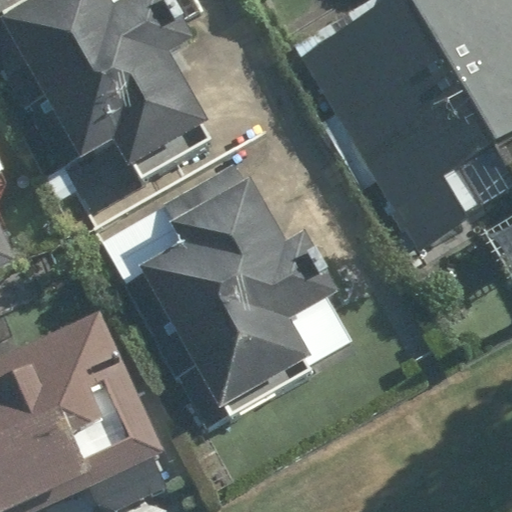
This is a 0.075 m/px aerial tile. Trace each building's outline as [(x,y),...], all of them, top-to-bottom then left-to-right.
[(62,0),(1,37),(82,173),(121,150),(140,181),(232,125),(194,62),(223,44),(196,0),(62,0)] [(511,0),(416,0),(313,62),(425,248),(484,212),(465,180),(511,151),(511,0)] [(0,286),(26,276),(0,213),(0,179),(20,171),(0,123),(0,286)] [(215,433),(366,351),(340,303),(349,298),(319,242),(296,255),(249,169),(112,243),(215,433)] [(511,227),(493,239),(511,269),(511,227)] [(0,511),(52,511),(122,480),(136,511),(139,511),(192,488),(112,313),(0,364),(0,511)]
